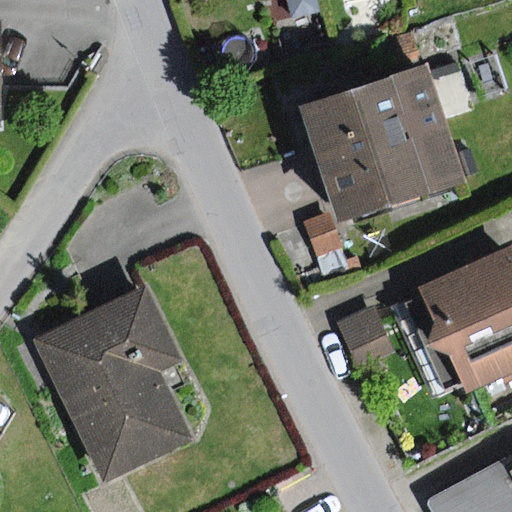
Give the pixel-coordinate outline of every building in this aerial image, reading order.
[(435,69),(307,112),(347,231),(475,188),(435,69)] [(345,250),(330,213),(304,224),(319,260),(345,250)] [(511,249),(423,290),(426,298),(408,307),(447,392),(465,384),(472,398),(511,379),(511,249)] [(151,290),(38,345),(108,487),(199,443),(166,375),(188,365),(151,290)] [(374,307),(338,324),(360,370),(396,353),(374,307)] [(511,511),(511,452),(422,502),(427,511),(511,511)]
